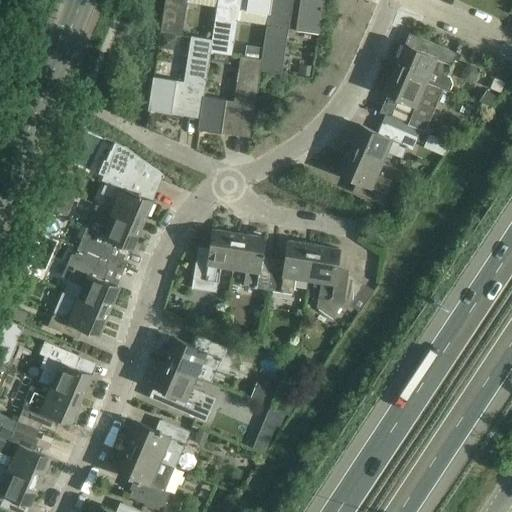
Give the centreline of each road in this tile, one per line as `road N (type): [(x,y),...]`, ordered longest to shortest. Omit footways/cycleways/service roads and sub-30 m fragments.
road 1 (residential): [(56,511),(88,460),(158,252),(181,216),(327,120),(369,45),(376,0)]
road 2 (unknown): [(92,137),(384,259)]
road 3 (motorway): [(511,250),(338,511)]
road 4 (tertiary): [(0,197),(81,0)]
road 5 (motorway): [(401,511),(511,344)]
